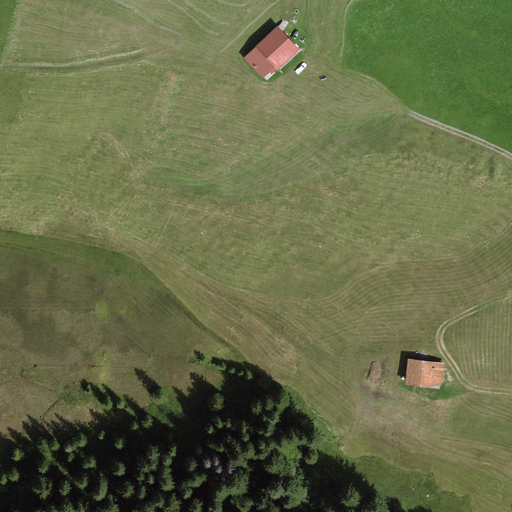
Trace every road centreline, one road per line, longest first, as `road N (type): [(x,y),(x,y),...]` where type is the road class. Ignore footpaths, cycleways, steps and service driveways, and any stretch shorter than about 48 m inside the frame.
road 1 (track): [(308,0),(311,38),(325,56),(418,116),(511,156)]
road 2 (track): [(511,295),(451,321),(440,338),(465,384),(511,392)]
